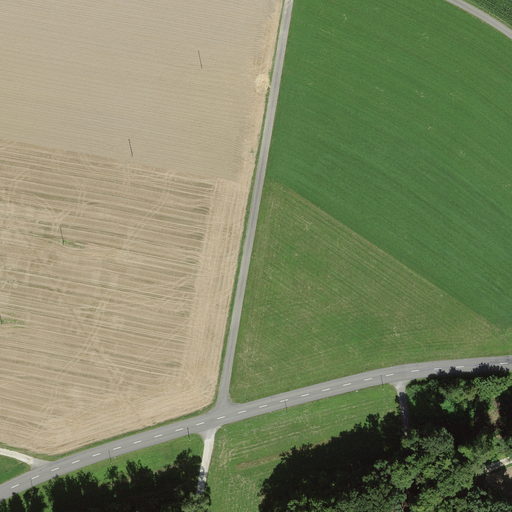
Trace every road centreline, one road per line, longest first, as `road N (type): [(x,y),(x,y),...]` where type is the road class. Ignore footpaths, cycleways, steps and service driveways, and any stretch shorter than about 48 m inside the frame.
road 1 (unclassified): [(219,418),(289,0)]
road 2 (tertiary): [(511,362),(371,378),(219,418)]
road 3 (tertiary): [(219,418),(0,493)]
